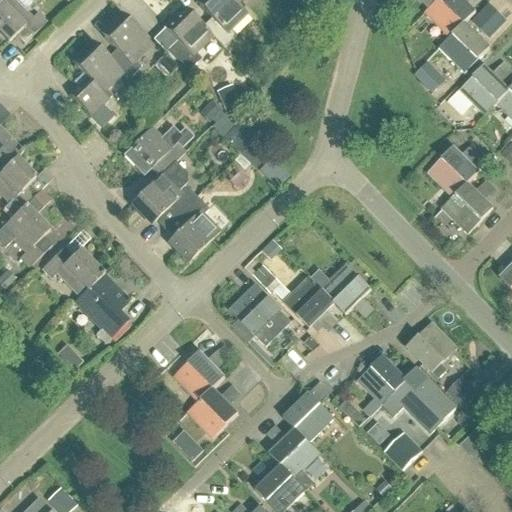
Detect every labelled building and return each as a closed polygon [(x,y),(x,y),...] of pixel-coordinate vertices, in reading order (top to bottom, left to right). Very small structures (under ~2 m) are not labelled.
[(31,20),(11,0),(4,0),(0,4),(0,36),(8,44),(15,38),(23,47),(45,25),(36,15),(31,20)] [(199,0),(196,3),(212,20),(203,28),(203,29),(213,39),(212,39),(223,50),(236,37),(231,32),(248,15),(236,3),(236,4),(231,0),(199,0)] [(449,40),(463,26),(464,26),(475,15),(475,14),(469,8),(476,0),(439,0),(435,4),(424,15),(449,40)] [(472,23),(489,40),(506,22),(489,5),(472,23)] [(332,17),(323,6),(314,13),(323,24),(332,17)] [(203,29),(203,28),(186,10),(165,30),(177,43),(168,51),(189,73),(202,61),(196,55),(212,39),(213,39),(203,29)] [(305,12),(276,38),(289,52),(317,26),(305,12)] [(116,52),(108,60),(107,61),(122,76),(127,82),(140,69),(134,63),(151,47),(121,16),(100,36),(116,52)] [(463,76),(489,50),(464,26),(463,26),(449,40),(438,51),(463,76)] [(70,97),(77,104),(91,118),(93,121),(94,122),(102,130),(104,127),(110,121),(115,116),(104,105),(111,98),(106,92),(122,76),(107,61),(108,60),(92,43),(71,64),(87,80),(78,89),(70,97)] [(168,82),(178,72),(165,59),(155,68),(168,82)] [(495,107),(509,93),(508,92),(502,86),(511,76),(511,74),(502,65),(492,76),(483,67),(458,93),(484,119),(495,107)] [(509,93),(495,107),(511,123),(511,88),(508,92),(509,93)] [(237,100),(222,106),(227,117),(232,114),(241,110),(240,107),(237,100)] [(163,117),(168,112),(159,102),(154,107),(163,117)] [(210,126),(221,114),(212,105),(200,116),(210,126)] [(239,157),(253,143),(226,117),(212,131),(239,157)] [(165,175),(176,164),(186,154),(183,151),(194,141),(185,131),(180,136),(173,130),(162,141),(151,130),(127,154),(123,158),(143,178),(156,166),(164,174),(165,175)] [(0,176),(15,162),(22,156),(0,133),(0,176)] [(478,174),(471,168),(482,157),(472,147),(461,158),(452,149),(426,175),(451,200),(452,200),(459,193),(466,185),(466,186),(478,174)] [(501,158),(510,168),(511,165),(511,152),(509,150),(501,158)] [(34,182),(15,162),(0,176),(0,197),(8,206),(3,211),(12,220),(39,194),(31,185),(34,182)] [(175,219),(196,198),(185,187),(187,185),(187,176),(176,164),(165,175),(164,174),(144,193),(134,203),(155,224),(167,212),(175,219)] [(452,200),(451,200),(452,200),(440,211),(467,237),(492,211),(485,203),(491,196),(483,188),(476,195),(467,186),(466,186),(466,185),(459,193),(452,200)] [(12,220),(0,231),(0,247),(2,250),(11,242),(24,255),(19,260),(29,270),(51,248),(42,239),(49,232),(35,218),(49,205),(39,194),(12,220)] [(196,198),(175,219),(184,229),(171,241),(192,261),(220,233),(204,217),(209,211),(196,198)] [(79,300),(103,277),(79,252),(72,259),(63,250),(41,271),(51,281),(56,276),(78,300),(79,300)] [(319,275),(312,282),(320,291),(334,306),(333,306),(345,317),(345,318),(354,309),(367,321),(375,313),(362,301),(371,292),(346,266),(328,283),(319,275)] [(511,266),(498,281),(511,294),(511,266)] [(271,298),(282,287),(265,269),(254,279),(271,298)] [(0,289),(5,295),(14,286),(6,277),(0,282),(0,289)] [(79,300),(78,300),(73,305),(100,332),(95,337),(104,347),(127,324),(118,315),(130,304),(103,277),(79,300)] [(326,313),(333,306),(334,306),(320,291),(309,280),(283,305),(308,331),(318,321),(330,334),(338,325),(326,313)] [(267,352),(277,342),(268,332),(283,318),(255,289),(230,314),(240,324),(233,331),(249,347),(256,340),(258,342),(267,352)] [(430,324),(405,349),(436,380),(446,370),(439,364),(454,349),(430,324)] [(286,387),(314,361),(301,348),(274,374),(286,387)] [(213,391),(213,392),(224,381),(216,372),(227,362),(218,353),(208,363),(199,355),(173,380),(198,405),(213,391)] [(65,367),(73,375),(82,367),(74,358),(65,367)] [(368,418),(390,396),(404,382),(380,358),(355,382),(372,400),(361,411),(368,418)] [(390,396),(368,418),(373,423),(384,412),(395,423),(405,412),(415,422),(429,436),(454,412),(440,397),(439,396),(415,372),(404,382),(390,396)] [(462,410),(476,396),(459,378),(445,393),(462,410)] [(293,431),(306,445),(331,421),(317,406),(328,395),(320,386),(308,397),(307,396),(282,420),(292,431),(293,431)] [(221,400),(213,392),(213,391),(198,405),(186,416),(212,442),(238,417),(229,408),(238,400),(230,391),(221,400)] [(344,405),(338,411),(358,431),(364,425),(344,405)] [(463,431),(470,424),(463,416),(459,420),(459,426),(463,431)] [(268,455),(279,467),(293,481),(304,492),(313,484),(301,472),(317,456),(306,445),(293,431),(292,431),(293,431),(285,439),(275,428),(266,437),(276,447),(268,455)] [(465,454),(480,439),(472,431),(457,446),(465,454)] [(401,472),(419,453),(401,435),(382,454),(401,472)] [(472,462),(487,447),(480,439),(465,454),(472,462)] [(480,469),(495,455),(487,447),(472,462),(480,469)] [(487,477),(502,462),(495,455),(480,469),(487,477)] [(495,485),(510,470),(502,462),(487,477),(495,485)] [(293,481),(279,467),(271,474),(262,465),(253,473),(263,483),(253,493),(271,511),(283,511),(304,492),(293,481)] [(503,493),(511,483),(511,472),(510,470),(495,485),(503,493)] [(99,474),(70,489),(82,511),(84,511),(111,499),(99,474)] [(510,500),(511,498),(511,483),(503,493),(510,500)] [(385,485),(376,493),(378,494),(384,501),(392,493),(386,487),(385,485)] [(46,504),(52,510),(54,511),(74,511),(76,510),(58,492),(46,504)] [(47,511),(37,501),(25,511),(47,511)]
